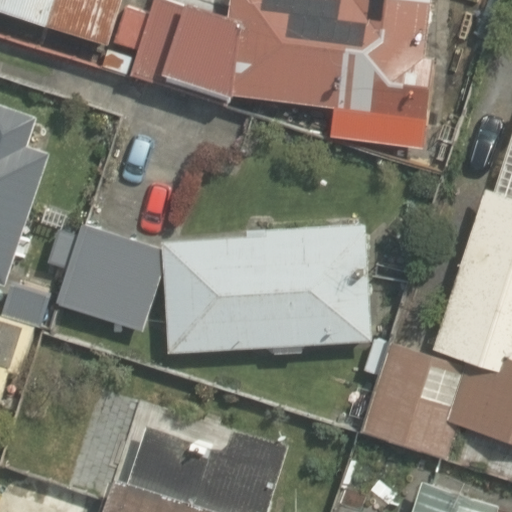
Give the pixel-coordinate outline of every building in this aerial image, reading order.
[(0,0),(0,11),(111,47),(125,0),(0,0)] [(236,101),(430,120),(437,57),(432,57),(437,0),(235,0),(233,21),(163,0),(160,0),(136,78),(236,101)] [(139,49),(149,13),(129,7),(118,43),(139,49)] [(130,74),(132,55),(109,49),(104,67),(130,74)] [(33,146),(43,116),(0,102),(0,305),(7,284),(11,285),(55,153),(33,146)] [(364,436),(511,481),(511,195),(488,188),(436,356),(393,343),(364,436)] [(167,272),(173,356),(377,342),(368,224),(166,238),(87,227),(60,306),(148,333),(167,272)] [(41,305),(55,265),(31,256),(17,297),(41,305)] [(0,411),(0,412),(11,374),(23,378),(37,329),(0,318),(0,411)] [(351,423),(316,414),(305,456),(341,465),(351,423)] [(230,450),(149,425),(133,479),(122,476),(110,511),(272,511),(293,445),(237,427),(230,450)] [(424,478),(414,511),(499,511),(502,501),(424,478)]
